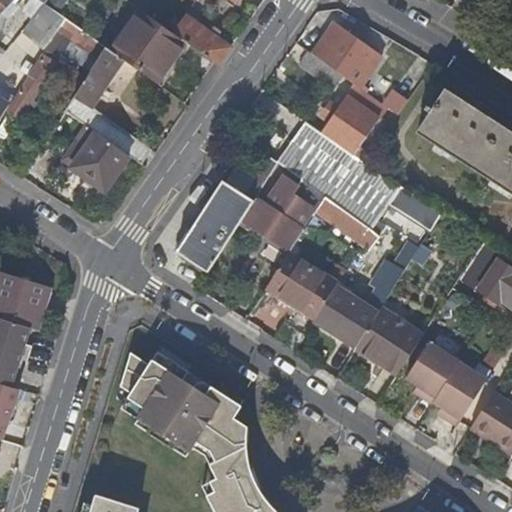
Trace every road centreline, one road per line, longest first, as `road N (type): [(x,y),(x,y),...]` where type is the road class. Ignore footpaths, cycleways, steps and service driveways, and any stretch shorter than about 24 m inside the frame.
road 1 (residential): [(487,511),(110,266)]
road 2 (tertiary): [(296,0),(110,266)]
road 3 (tertiary): [(110,266),(24,511)]
road 4 (residential): [(511,95),(366,0)]
road 5 (residential): [(0,190),(110,266)]
